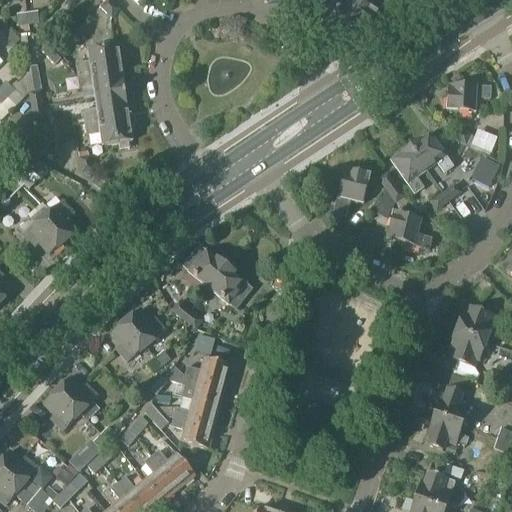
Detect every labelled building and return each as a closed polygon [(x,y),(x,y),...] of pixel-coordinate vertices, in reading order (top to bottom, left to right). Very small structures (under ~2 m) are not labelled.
[(353,0),(345,12),(334,4),(327,14),(362,38),(378,16),(369,10),(368,10),(353,0)] [(120,13),(109,3),(101,10),(112,21),(120,13)] [(37,15),(27,17),(28,28),(39,26),(37,15)] [(18,29),(28,28),(27,17),(16,18),(18,29)] [(0,28),(0,33),(14,49),(20,43),(4,25),(0,28)] [(59,61),(48,46),(40,52),(51,67),(59,61)] [(87,53),(89,64),(75,66),(77,79),(122,72),(118,48),(87,53)] [(37,69),(23,71),(24,79),(26,87),(40,85),(37,69)] [(77,79),(79,92),(93,90),(94,100),(125,95),(122,72),(77,79)] [(10,90),(6,85),(0,90),(0,91),(16,108),(28,96),(26,87),(24,79),(18,86),(16,84),(10,90)] [(40,85),(26,87),(28,96),(30,110),(42,108),(40,94),(41,94),(40,85)] [(491,90),(448,88),(447,115),(475,117),(476,102),(491,102),(491,90)] [(0,122),(1,123),(16,108),(0,91),(0,122)] [(94,100),(96,112),(83,114),(85,127),(129,120),(125,95),(94,100)] [(30,110),(31,112),(26,118),(34,126),(45,124),(42,108),(30,110)] [(34,126),(26,118),(20,125),(33,138),(36,135),(34,126)] [(85,127),(86,139),(101,137),(102,149),(132,144),(129,120),(85,127)] [(458,132),(453,142),(466,149),(489,158),(490,156),(490,157),(497,142),(477,133),(474,140),(471,139),(471,138),(458,132)] [(410,151),(427,175),(437,167),(444,177),(453,170),(429,136),(421,142),(422,142),(410,151)] [(399,158),(391,164),(415,198),(424,191),(417,181),(427,175),(410,151),(399,158)] [(82,176),(93,174),(90,159),(79,161),(82,176)] [(483,161),(472,182),(490,192),(501,172),(483,161)] [(34,163),(16,182),(28,192),(50,172),(34,163)] [(366,178),(344,173),(333,218),(345,221),(349,203),(364,207),(371,179),(366,177),(366,178)] [(388,177),(379,183),(387,194),(387,195),(397,188),(388,177)] [(457,193),(454,188),(442,197),(448,205),(460,197),(466,205),(477,197),(468,185),(457,193)] [(387,195),(387,194),(373,216),(386,224),(393,209),(416,216),(418,211),(404,200),(405,200),(397,188),(387,195)] [(430,205),(437,214),(448,205),(442,197),(430,205)] [(51,214),(45,209),(38,215),(64,246),(79,233),(69,222),(74,218),(62,204),(51,214)] [(64,246),(38,215),(19,231),(35,251),(40,247),(50,258),(64,246)] [(391,222),(392,222),(387,242),(429,253),(432,241),(418,238),(421,224),(403,219),(404,218),(393,216),(391,222)] [(182,270),(189,275),(188,276),(209,292),(227,270),(207,253),(206,254),(200,249),(182,270)] [(209,292),(229,309),(229,308),(236,313),(253,292),(246,287),(247,286),(227,270),(209,292)] [(0,306),(11,294),(0,284),(5,280),(0,275),(0,306)] [(179,306),(172,314),(184,324),(191,315),(179,306)] [(492,326),(494,318),(469,309),(466,317),(463,316),(460,324),(456,334),(486,346),(493,326),(492,326)] [(150,324),(140,313),(126,325),(148,352),(156,345),(155,344),(166,334),(155,320),(150,324)] [(195,333),(202,324),(191,315),(184,324),(195,333)] [(132,363),(140,373),(147,368),(154,376),(162,369),(155,360),(154,360),(147,352),(148,352),(126,325),(111,337),(120,349),(116,353),(127,366),(132,363)] [(448,361),(456,364),(452,377),(476,386),(479,377),(474,371),(477,364),(479,365),(486,346),(456,334),(452,345),(449,353),(451,353),(448,361)] [(198,338),(193,355),(210,359),(215,343),(198,338)] [(170,362),(163,353),(155,360),(162,369),(170,362)] [(184,379),(173,369),(169,375),(225,390),(231,369),(203,362),(200,373),(187,370),(184,379)] [(181,401),(192,404),(192,403),(219,411),(225,390),(169,375),(163,382),(182,388),(184,389),(181,401)] [(58,394),(81,417),(87,424),(99,412),(92,405),(98,399),(86,387),(82,391),(71,380),(58,394)] [(445,401),(441,399),(434,419),(463,429),(471,408),(462,405),(464,397),(461,396),(464,384),(450,380),(447,391),(448,391),(445,401)] [(50,422),(63,435),(81,417),(58,394),(44,408),(54,418),(50,422)] [(189,415),(176,411),(173,420),(213,432),(219,411),(192,403),(192,404),(189,415)] [(152,425),(160,418),(151,408),(143,415),(152,425)] [(160,418),(152,425),(160,434),(168,426),(160,418)] [(129,431),(137,438),(148,426),(140,419),(129,431)] [(427,439),(431,440),(428,449),(444,455),(447,447),(456,450),(458,444),(466,447),(468,439),(461,437),(463,429),(434,419),(427,439)] [(171,430),(184,433),(180,445),(208,453),(213,432),(173,420),(171,430)] [(115,436),(107,428),(98,437),(106,446),(115,436)] [(137,438),(129,431),(119,443),(127,450),(137,438)] [(496,441),(510,445),(511,437),(511,435),(499,432),(496,441)] [(106,446),(98,437),(89,447),(98,455),(106,446)] [(510,445),(496,441),(492,453),(506,457),(510,445)] [(95,459),(104,468),(112,460),(103,451),(95,459)] [(167,464),(159,454),(151,460),(178,492),(195,478),(177,456),(167,464)] [(0,465),(0,472),(21,490),(37,470),(25,460),(21,465),(9,455),(0,465)] [(104,468),(95,459),(88,466),(97,475),(104,468)] [(144,466),(152,476),(142,484),(160,507),(178,492),(151,460),(144,466)] [(0,504),(6,510),(15,499),(17,500),(30,511),(45,511),(46,511),(42,507),(33,500),(21,490),(0,472),(0,504)] [(62,472),(55,480),(65,489),(72,481),(62,472)] [(425,486),(422,484),(415,503),(441,511),(446,511),(453,494),(452,494),(456,485),(447,482),(429,475),(425,486)] [(134,491),(126,481),(116,488),(135,511),(153,511),(160,507),(142,484),(134,491)] [(63,493),(70,502),(77,494),(70,487),(63,493)] [(119,503),(109,511),(108,511),(135,511),(116,488),(111,493),(119,503)] [(33,500),(42,507),(49,499),(40,492),(33,500)] [(70,502),(63,493),(53,503),(61,510),(70,502)] [(441,511),(415,503),(412,511),(441,511)] [(471,511),(497,511),(475,503),(471,511)]
